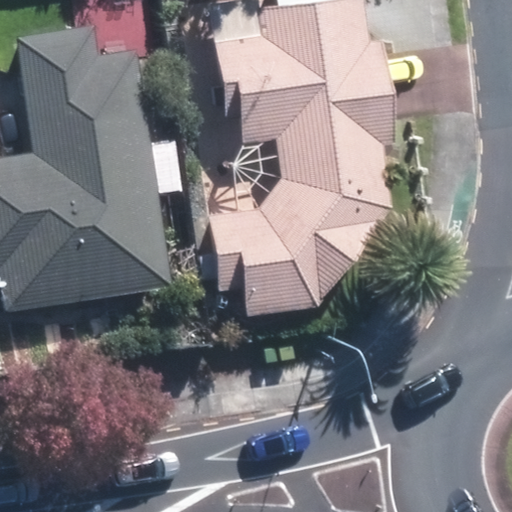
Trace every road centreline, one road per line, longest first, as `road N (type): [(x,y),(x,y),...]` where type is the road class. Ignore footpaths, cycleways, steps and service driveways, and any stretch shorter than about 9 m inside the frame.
road 1 (secondary): [(47,511),(454,403)]
road 2 (residential): [(492,343),(511,183)]
